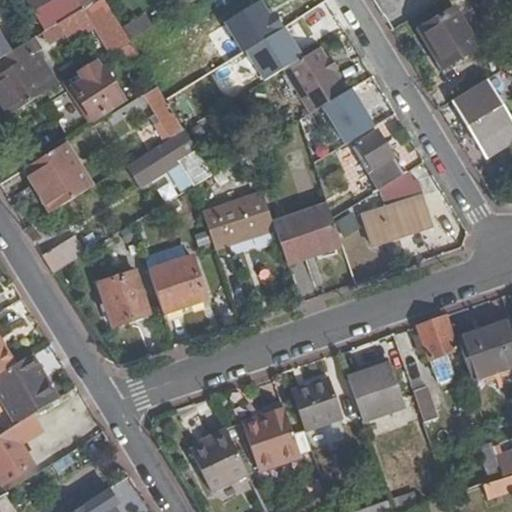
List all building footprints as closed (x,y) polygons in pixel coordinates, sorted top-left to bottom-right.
[(50,0),(37,0),(43,10),(53,4),(50,0)] [(95,0),(86,6),(58,24),(70,43),(94,29),(110,54),(128,43),(127,41),(121,31),(102,0),(95,0)] [(191,0),(170,0),(178,11),(193,2),(191,0)] [(442,70),(478,48),(453,9),(418,31),(442,70)] [(121,31),(127,41),(152,27),(145,16),(121,31)] [(224,31),(178,60),(191,81),(226,60),(218,48),(229,41),(224,31)] [(0,74),(0,104),(8,117),(57,86),(37,55),(43,52),(34,38),(9,54),(3,57),(10,68),(3,73),(0,74)] [(157,60),(144,38),(133,45),(146,66),(157,60)] [(0,39),(0,59),(3,57),(9,54),(0,39)] [(325,61),(317,48),(282,70),(310,116),(345,94),(333,74),(337,71),(330,59),(325,61)] [(3,57),(0,59),(0,67),(3,73),(10,68),(3,57)] [(81,82),(72,88),(92,121),(121,104),(96,64),(77,76),(81,82)] [(68,81),(72,88),(81,82),(77,76),(68,81)] [(363,110),(380,103),(368,78),(352,86),(363,110)] [(511,126),(484,83),(450,103),(486,160),(511,143),(511,126)] [(144,99),(142,96),(116,112),(120,120),(147,103),(160,123),(159,130),(165,141),(181,131),(156,92),(144,99)] [(211,177),(183,131),(160,146),(147,154),(127,166),(139,186),(181,160),(196,186),(211,177)] [(389,183),(401,176),(375,134),(357,146),(369,166),(364,169),(377,190),(389,183)] [(64,144),(24,169),(34,185),(39,182),(57,211),(92,189),(64,144)] [(411,183),(404,174),(401,176),(389,183),(396,204),(377,211),(382,224),(366,229),(372,246),(431,225),(415,182),(411,183)] [(52,214),(57,211),(39,182),(34,185),(52,214)] [(271,223),(262,195),(201,216),(213,249),(274,230),(271,223)] [(331,219),(326,204),(271,223),(274,230),(285,263),(302,257),(301,252),(338,239),(331,219)] [(302,257),(340,245),(338,239),(301,252),(302,257)] [(52,275),(74,261),(64,245),(42,259),(52,275)] [(191,259),(147,272),(162,313),(205,298),(191,259)] [(97,284),(113,327),(149,315),(134,272),(97,284)] [(444,317),(415,327),(418,336),(412,338),(417,354),(424,352),(427,360),(429,359),(445,354),(456,350),(444,317)] [(455,342),(470,382),(511,367),(511,331),(509,323),(455,342)] [(0,341),(0,373),(14,365),(0,341)] [(445,354),(429,359),(433,372),(449,366),(445,354)] [(14,365),(0,373),(0,397),(17,424),(31,416),(58,399),(31,355),(14,365)] [(387,361),(345,376),(361,422),(404,407),(387,361)] [(327,380),(290,393),(304,433),(309,431),(337,422),(342,420),(327,380)] [(424,388),(411,393),(422,424),(435,419),(424,388)] [(283,409),(241,425),(258,472),(300,457),(283,409)] [(17,424),(0,434),(0,465),(9,481),(33,466),(19,442),(39,430),(31,416),(17,424)] [(489,437),(500,466),(510,462),(494,417),(483,421),(489,437)] [(318,444),(343,438),(340,423),(315,430),(318,444)] [(246,475),(224,430),(208,438),(209,441),(190,450),(211,492),(246,475)] [(486,470),(500,466),(489,437),(476,442),(486,470)] [(500,466),(503,476),(511,473),(511,467),(510,462),(500,466)] [(511,491),(511,477),(483,487),(488,500),(511,491)] [(96,498),(73,511),(106,511),(117,504),(109,490),(96,498)] [(389,501),(392,511),(400,511),(417,506),(413,493),(388,501),(389,501)] [(331,511),(325,495),(299,511),(331,511)] [(358,511),(392,511),(389,501),(358,511)]
